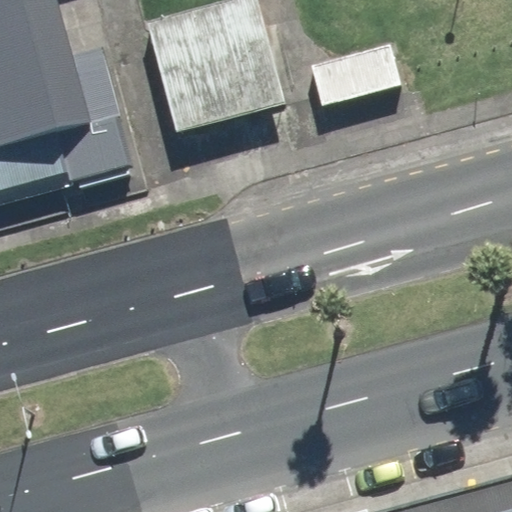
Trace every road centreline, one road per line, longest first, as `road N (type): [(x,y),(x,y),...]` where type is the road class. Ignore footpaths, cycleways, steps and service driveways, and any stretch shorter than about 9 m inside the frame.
road 1 (primary): [(177,291),(511,197)]
road 2 (primary): [(511,347),(222,435)]
road 3 (primary): [(222,435),(0,495)]
road 4 (primary): [(0,340),(177,291)]
road 5 (primary): [(222,435),(177,291)]
